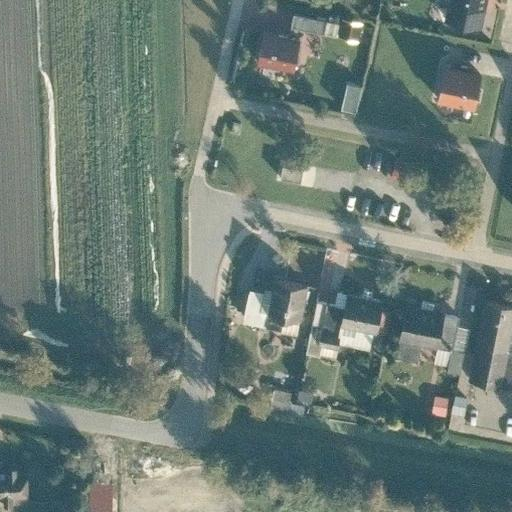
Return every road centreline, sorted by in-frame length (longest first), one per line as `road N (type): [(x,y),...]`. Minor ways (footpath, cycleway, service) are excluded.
road 1 (residential): [(197,204),(197,441),(0,402)]
road 2 (track): [(197,441),(511,508)]
road 3 (residential): [(476,256),(197,204)]
road 4 (residential): [(491,155),(213,98)]
